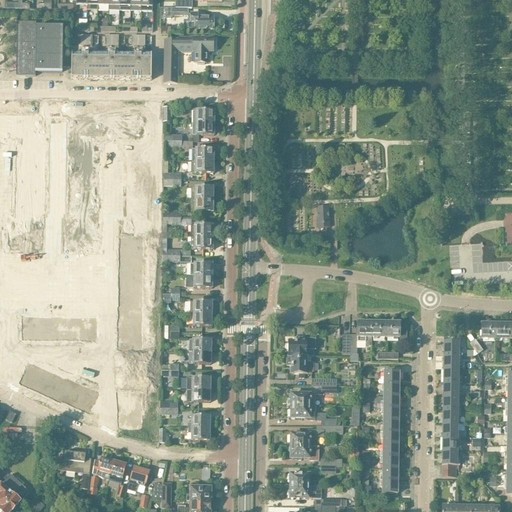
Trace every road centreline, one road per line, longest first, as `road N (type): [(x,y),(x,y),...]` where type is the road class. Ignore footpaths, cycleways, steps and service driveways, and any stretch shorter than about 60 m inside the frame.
road 1 (residential): [(235,97),(228,460)]
road 2 (residential): [(103,438),(106,152)]
road 3 (residential): [(259,511),(262,322),(268,313),(304,308),(307,271)]
road 4 (residential): [(4,153),(6,394)]
road 5 (residential): [(0,94),(235,97)]
road 6 (residential): [(424,511),(427,299)]
road 7 (secondary): [(245,461),(248,268)]
road 8 (secondary): [(248,268),(253,97)]
road 9 (residential): [(103,438),(228,460)]
road 10 (residential): [(307,271),(427,299)]
